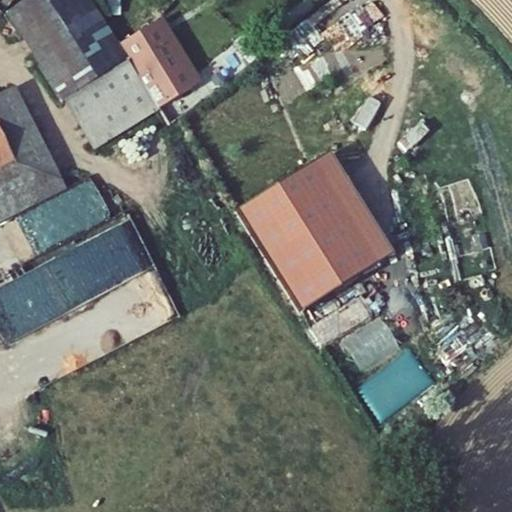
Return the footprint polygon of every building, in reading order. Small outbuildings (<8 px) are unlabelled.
[(105,0),(85,0),(37,22),(106,170),(171,140),(105,0)] [(0,227),(77,194),(34,99),(3,113),(31,174),(0,187),(0,227)] [(0,187),(31,174),(3,113),(0,107),(0,187)] [(331,151),(236,206),(297,311),(392,256),(331,151)] [(179,317),(158,271),(74,309),(95,355),(179,317)] [(346,339),(361,368),(401,348),(386,318),(346,339)] [(381,419),(438,386),(418,351),(361,383),(381,419)]
